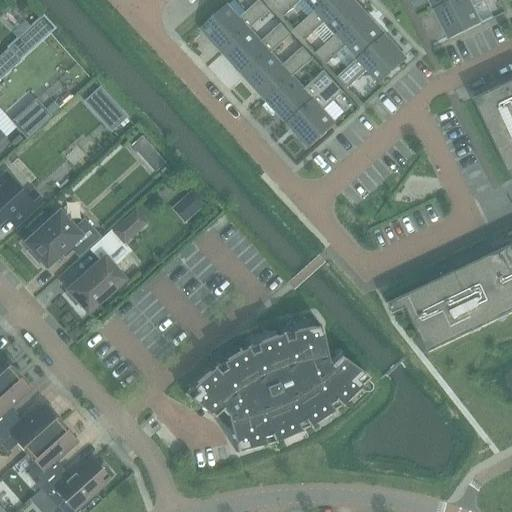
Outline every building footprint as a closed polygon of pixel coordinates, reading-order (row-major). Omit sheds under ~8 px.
[(235,0),(229,6),(228,5),(201,29),(224,53),(250,29),(270,11),(260,0),(246,12),(235,0)] [(281,0),(274,7),(284,17),(302,0),(304,0),(315,12),(327,0),(281,0)] [(325,23),(336,35),(363,11),(362,10),(363,9),(354,0),(327,0),(315,12),(295,30),(305,41),(325,23)] [(430,0),(435,10),(454,0),(430,0)] [(454,0),(435,10),(450,39),(482,23),(473,7),(486,0),(454,0)] [(373,22),(363,11),(336,35),(317,53),(327,65),(347,47),(358,59),(384,35),(383,34),(385,32),(375,21),(373,22)] [(8,48),(19,61),(54,29),(43,16),(8,48)] [(262,42),(250,29),(224,53),(225,55),(223,56),(234,67),(235,66),(245,77),(272,53),(292,35),(281,24),(262,42)] [(338,77),(348,88),(368,70),(381,84),(407,60),(384,35),(358,59),(338,77)] [(257,89),(267,101),(293,77),(313,59),(303,47),(283,65),(272,53),(245,77),(247,78),(245,80),(255,91),(257,89)] [(305,89),(293,77),(267,101),(268,102),(266,103),(277,115),(278,113),(288,124),(334,82),(324,71),(305,89)] [(511,81),(474,99),(511,178),(511,245),(509,246),(508,243),(455,268),(456,272),(389,304),(393,314),(407,308),(429,353),(511,313),(511,81)] [(324,110),(344,92),(334,82),(288,124),(310,148),(336,124),(324,110)] [(26,139),(50,118),(36,101),(12,123),(26,139)] [(0,223),(12,212),(21,222),(42,203),(32,192),(26,198),(5,174),(0,178),(0,223)] [(74,229),(59,213),(47,223),(45,221),(32,232),(35,235),(24,244),(29,250),(27,252),(38,265),(41,262),(46,268),(68,247),(78,258),(100,238),(84,220),(74,229)] [(114,232),(123,243),(145,223),(135,213),(114,232)] [(65,295),(75,306),(78,303),(87,314),(124,280),(104,258),(67,291),(68,292),(65,295)] [(169,315),(154,325),(161,334),(175,325),(169,315)] [(246,347),(245,348),(245,349),(214,368),(213,367),(212,368),(213,369),(184,395),(213,418),(221,411),(227,417),(236,453),(238,453),(237,452),(273,443),(273,444),(275,443),(274,442),(308,427),(308,429),(310,428),(309,427),(339,406),(340,407),(342,406),(341,405),(368,378),(369,378),(339,356),(330,365),(327,362),(320,325),(318,326),(318,327),(282,335),(282,333),(280,334),(281,335),(247,348),(246,347)] [(0,384),(14,372),(7,365),(0,356),(0,384)] [(14,372),(0,384),(0,431),(16,417),(8,408),(10,407),(17,401),(26,392),(29,389),(21,380),(14,372)] [(26,455),(61,424),(54,417),(45,407),(24,426),(16,417),(0,431),(0,445),(7,453),(17,445),(26,455)] [(26,474),(40,490),(63,470),(55,461),(56,459),(63,453),(76,442),(63,427),(61,424),(26,455),(36,466),(26,474)] [(63,470),(40,490),(56,507),(63,501),(72,511),(76,508),(105,483),(105,484),(110,480),(109,479),(113,476),(103,465),(99,468),(92,459),(71,479),(63,470)]
